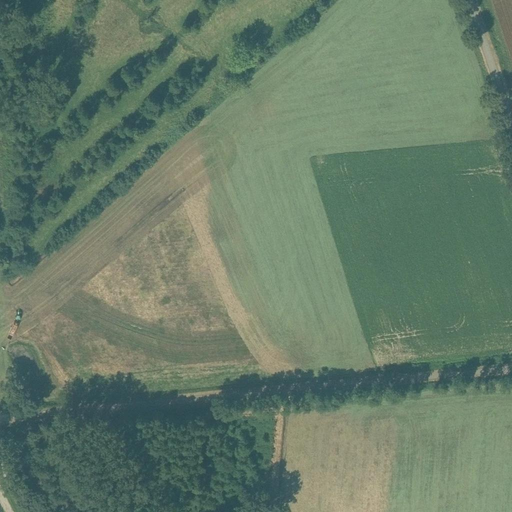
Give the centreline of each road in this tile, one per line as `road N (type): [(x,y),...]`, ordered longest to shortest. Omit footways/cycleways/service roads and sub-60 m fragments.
road 1 (unclassified): [(0,417),(511,368)]
road 2 (unclassified): [(511,125),(470,0)]
